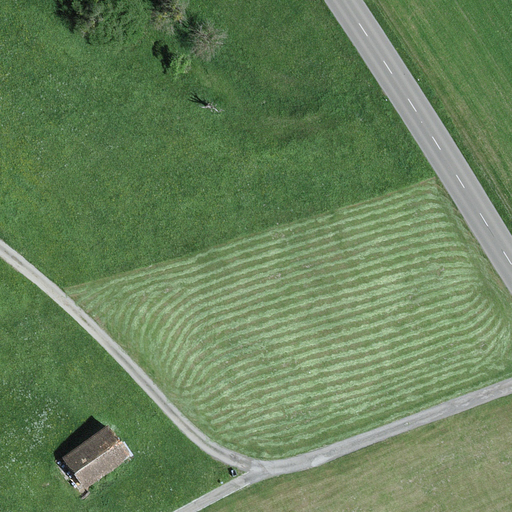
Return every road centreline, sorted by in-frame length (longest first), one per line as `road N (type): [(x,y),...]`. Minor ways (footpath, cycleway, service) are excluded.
road 1 (track): [(511,384),(306,461),(273,469),(242,463),(210,448),(61,297),(0,248)]
road 2 (primary): [(511,265),(340,0)]
